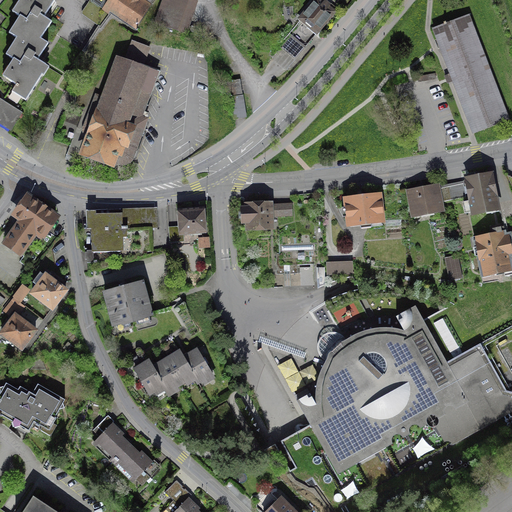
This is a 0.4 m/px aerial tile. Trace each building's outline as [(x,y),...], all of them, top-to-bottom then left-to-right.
[(2,29),(8,33),(38,53),(49,36),(38,29),(47,15),(40,10),(46,0),(10,0),(6,6),(13,10),(2,29)] [(114,0),(106,10),(136,30),(154,3),(153,3),(155,0),(114,0)] [(196,2),(190,0),(163,0),(156,22),(185,33),(196,2)] [(330,5),(323,0),(315,0),(300,18),(317,32),(334,12),(328,7),(330,5)] [(90,3),(82,14),(100,27),(108,16),(90,3)] [(469,18),(433,31),(451,78),(473,138),(509,125),(469,18)] [(302,23),(282,47),(295,58),(315,35),(302,23)] [(51,60),(38,53),(8,33),(0,45),(0,49),(6,54),(0,63),(0,68),(9,74),(5,79),(12,83),(7,89),(25,101),(51,60)] [(149,47),(133,41),(126,61),(142,67),(149,47)] [(126,61),(118,58),(81,155),(93,159),(111,166),(115,165),(117,162),(123,164),(129,163),(133,158),(147,119),(141,117),(146,105),(148,98),(151,91),(153,84),(156,77),(157,74),(142,67),(126,61)] [(240,79),(225,82),(227,96),(242,93),(240,79)] [(242,95),(231,97),(234,118),(246,116),(242,95)] [(24,112),(0,96),(0,122),(12,131),(24,112)] [(492,175),(466,180),(472,213),(499,208),(492,175)] [(463,184),(448,187),(451,200),(466,197),(463,184)] [(437,186),(409,192),(414,215),(442,210),(437,186)] [(448,187),(441,188),(443,202),(451,200),(448,187)] [(64,219),(27,196),(12,218),(19,223),(3,247),(22,258),(34,239),(47,247),(64,219)] [(380,196),(346,200),(349,224),(360,223),(361,229),(372,227),(371,221),(382,220),(380,196)] [(291,204),(248,206),(249,228),(270,227),(270,216),(292,215),(291,204)] [(202,209),(180,211),(181,233),(204,232),(202,209)] [(125,214),(91,215),(92,251),(87,251),(87,253),(86,253),(86,259),(88,259),(88,269),(152,252),(152,250),(150,250),(150,228),(158,228),(157,212),(125,214)] [(178,228),(169,229),(170,242),(179,241),(178,228)] [(276,253),(277,274),(285,274),(285,272),(289,271),(289,274),(298,274),(297,265),(314,264),(313,233),(279,234),(279,245),(279,252),(279,253),(276,253)] [(493,235),(475,239),(481,269),(482,269),(490,273),(511,269),(510,258),(511,254),(511,245),(510,235),(503,236),(503,235),(502,235),(502,234),(501,233),(500,233),(499,233),(493,234),(493,235)] [(208,237),(199,238),(200,247),(209,247),(208,237)] [(351,257),(326,258),(326,271),(352,270),(351,257)] [(452,259),(447,260),(451,280),(462,278),(458,258),(452,259)] [(70,295),(47,277),(32,296),(56,314),(70,295)] [(30,290),(20,282),(10,295),(14,297),(20,302),(30,290)] [(146,287),(106,297),(114,331),(154,321),(146,287)] [(9,315),(20,302),(14,297),(3,311),(9,315)] [(407,336),(406,336),(396,334),(386,333),(375,333),(366,336),(356,339),(350,344),(348,345),(347,344),(347,343),(346,343),(345,342),(344,342),(343,342),(342,342),(341,342),(340,342),(339,343),(338,344),(337,345),(337,346),(336,346),(336,347),(335,348),(334,348),(334,349),(333,349),(333,350),(333,351),(332,351),(331,351),(330,352),(330,353),(329,353),(328,354),(328,355),(328,356),(328,357),(328,358),(328,359),(328,360),(329,361),(329,362),(330,362),(331,363),(330,364),(328,366),(325,375),(322,383),(320,393),(321,403),(322,413),(321,414),(310,393),(297,401),(305,414),(311,427),(338,474),(393,444),(392,443),(392,442),(392,441),(392,440),(392,439),(393,438),(393,437),(394,436),(395,436),(396,435),(397,435),(398,435),(399,435),(400,435),(401,436),(402,436),(403,437),(403,438),(410,434),(410,433),(410,432),(409,431),(410,430),(410,429),(410,428),(411,427),(412,426),(413,425),(414,425),(415,425),(416,425),(417,425),(418,426),(419,426),(419,427),(420,427),(421,428),(428,424),(427,423),(427,422),(427,421),(427,420),(427,419),(428,418),(428,417),(429,417),(430,416),(431,416),(432,415),(433,415),(434,415),(434,416),(435,416),(436,416),(437,417),(437,418),(438,418),(438,419),(439,420),(439,421),(439,422),(438,423),(438,424),(437,425),(436,426),(444,442),(445,441),(446,441),(447,441),(448,441),(449,441),(450,442),(451,443),(452,443),(452,444),(511,411),(511,399),(511,398),(511,392),(506,391),(480,344),(447,363),(415,306),(396,317),(407,336)] [(15,316),(0,335),(0,336),(26,355),(41,335),(15,316)] [(211,374),(197,349),(183,357),(194,376),(198,382),(211,374)] [(166,359),(181,384),(194,376),(183,357),(179,351),(166,359)] [(292,358),(280,364),(286,377),(299,371),(292,358)] [(181,384),(166,359),(152,367),(167,391),(167,392),(181,384)] [(149,361),(135,369),(149,394),(154,391),(158,397),(167,391),(152,367),(149,361)] [(19,393),(6,385),(0,395),(0,410),(28,427),(34,416),(48,424),(61,401),(38,388),(34,395),(22,388),(19,393)] [(98,442),(116,460),(131,444),(111,425),(113,423),(106,417),(93,430),(102,438),(98,442)] [(412,448),(420,457),(432,446),(424,438),(412,448)] [(131,444),(116,460),(142,485),(159,468),(153,461),(150,464),(131,444)] [(200,511),(187,499),(191,496),(176,481),(165,492),(173,500),(161,511),(200,511)] [(56,511),(34,497),(23,511),(56,511)] [(297,511),(284,499),(271,511),(297,511)]
